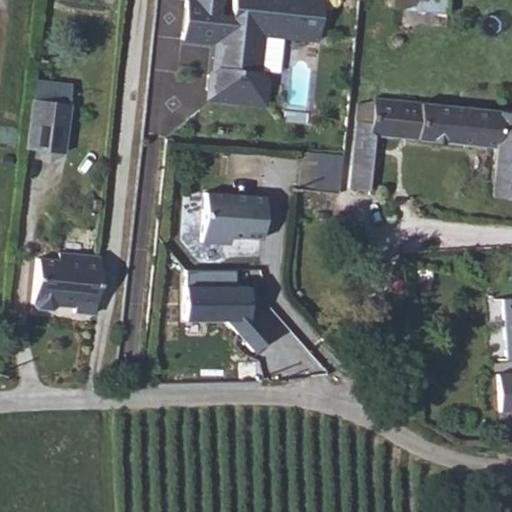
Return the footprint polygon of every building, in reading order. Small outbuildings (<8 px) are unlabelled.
[(221,79),(260,84),(271,75),(273,61),(265,51),(267,30),(261,21),(269,14),(324,21),(326,0),(237,0),(237,4),(225,2),(225,0),(190,0),(189,17),(227,22),(224,46),(214,54),(212,68),(221,79)] [(490,12),(491,0),(434,0),(434,9),(490,12)] [(496,188),(511,189),(511,105),(374,98),(359,99),(355,162),(374,165),(378,134),(497,142),(496,188)] [(32,152),(70,156),(75,106),(38,102),(32,152)] [(341,193),(344,147),(324,146),(321,192),(341,193)] [(267,187),(208,182),(203,228),(224,230),(231,231),(263,234),(267,187)] [(95,306),(101,248),(60,244),(60,250),(38,248),(33,294),(44,302),(61,303),(62,297),(73,298),(73,304),(95,306)] [(239,269),(183,268),(183,322),(229,323),(256,357),(270,346),(254,326),(254,284),(239,284),(239,269)] [(506,355),(511,354),(511,294),(503,295),(506,355)] [(511,371),(500,372),(501,408),(511,407),(511,371)]
